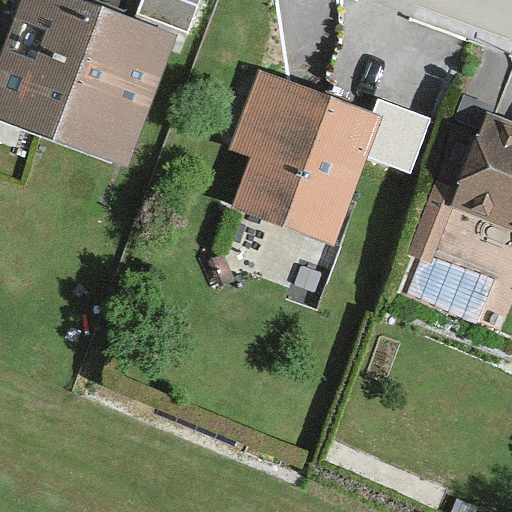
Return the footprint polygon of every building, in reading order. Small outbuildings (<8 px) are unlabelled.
[(69,0),(24,0),(0,66),(0,116),(125,163),(171,37),(69,0)] [(142,0),(138,13),(188,32),(199,0),(142,0)] [(359,154),(374,115),(259,70),(229,148),(254,158),(235,206),(325,241),(359,154)] [(374,115),(359,154),(410,173),(431,119),(380,100),(374,115)] [(511,123),(492,116),(457,210),(511,230),(511,123)]
